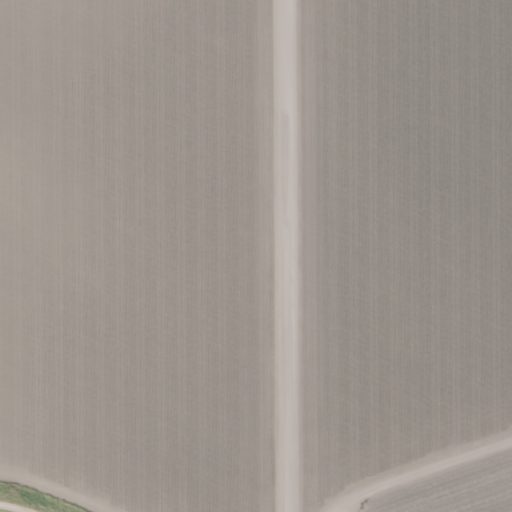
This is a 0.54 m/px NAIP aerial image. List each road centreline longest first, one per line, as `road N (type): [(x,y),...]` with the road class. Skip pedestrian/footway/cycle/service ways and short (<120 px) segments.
road 1 (residential): [(283,0),(286,511)]
road 2 (residential): [(353,511),(364,497),(511,443)]
